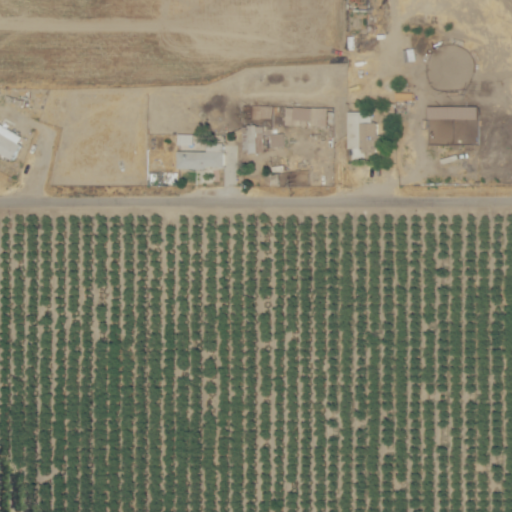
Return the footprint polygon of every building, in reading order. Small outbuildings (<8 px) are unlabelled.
[(481,105),(430,104),(429,132),(443,133),(443,117),(481,117),(481,105)] [(287,123),(328,125),(329,106),(314,105),(314,118),(296,118),(296,106),(288,106),(287,123)] [(314,106),(297,105),(297,117),(313,118),(314,106)] [(375,120),(375,109),(350,110),(351,149),(381,149),(380,120),(375,120)] [(0,149),(16,159),(29,137),(0,119),(0,149)] [(243,124),(245,151),(265,150),(264,123),(243,124)] [(272,132),(274,145),(287,144),(285,130),(272,132)] [(180,144),(196,145),(197,132),(180,131),(180,144)] [(227,150),(180,149),(180,166),(226,167),(227,150)]
